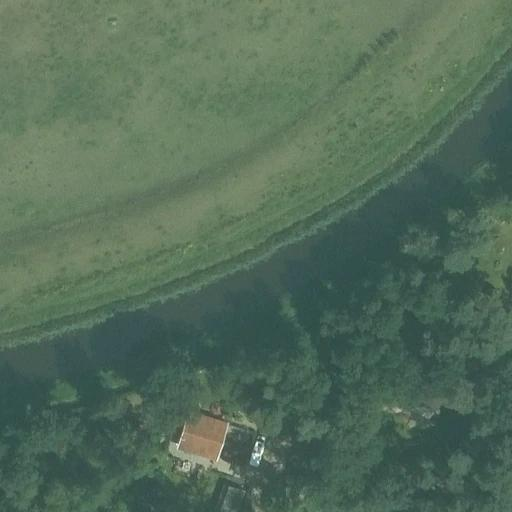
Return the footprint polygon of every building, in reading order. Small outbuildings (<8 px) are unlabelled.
[(406,395),(437,414),(452,390),(421,371),(406,395)] [(217,453),(226,423),(189,411),(181,437),(179,445),(216,456),(217,453)] [(302,435),(294,438),(300,452),(308,449),(302,435)] [(322,436),(313,438),(316,451),(325,449),(322,436)] [(309,453),(289,459),(294,474),(314,467),(309,453)]
